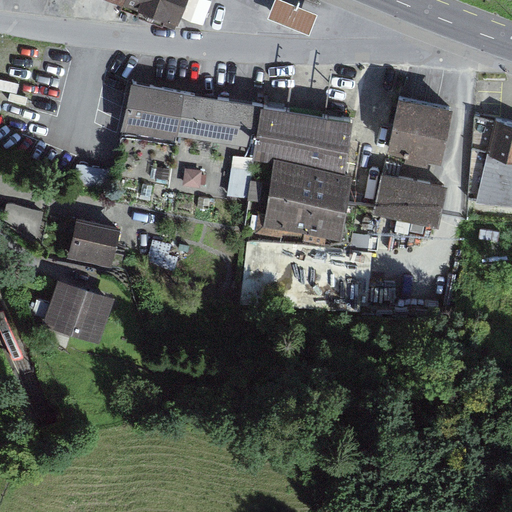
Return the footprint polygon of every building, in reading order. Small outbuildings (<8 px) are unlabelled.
[(185,0),(131,0),(178,19),(185,0)] [(292,0),(272,0),(266,15),(309,32),(318,10),(292,0)] [(188,90),(135,80),(126,127),(179,136),(188,90)] [(266,104),(188,90),(179,136),(258,151),(266,104)] [(456,103),(405,92),(394,145),(445,156),(456,103)] [(355,120),(266,104),(258,151),(346,166),(355,120)] [(511,118),(502,116),(484,194),(511,200),(511,118)] [(278,160),(267,221),(347,235),(357,174),(278,160)] [(271,180),(266,180),(266,172),(252,171),(251,194),(271,196),(271,180)] [(449,184),(389,171),(381,208),(441,221),(449,184)] [(122,226),(80,217),(71,257),(113,266),(122,226)] [(371,245),(266,238),(262,300),(368,306),(371,245)] [(115,293),(63,279),(51,324),(103,338),(115,293)]
